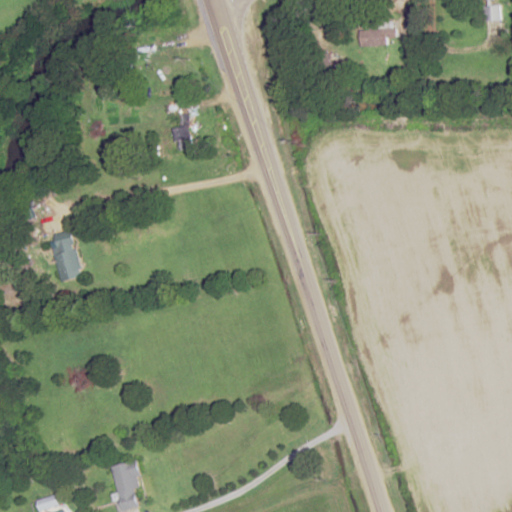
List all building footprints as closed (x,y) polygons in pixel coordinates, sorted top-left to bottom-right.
[(502,5),(487,5),(487,21),(502,21),(502,5)] [(399,45),(399,26),(362,26),(362,45),(399,45)] [(154,70),(154,82),(165,82),(165,70),(154,70)] [(176,114),(176,148),(191,148),(191,114),(176,114)] [(55,234),(63,280),(83,277),(75,230),(55,234)] [(123,511),(146,506),(135,460),(113,466),(123,511)]
